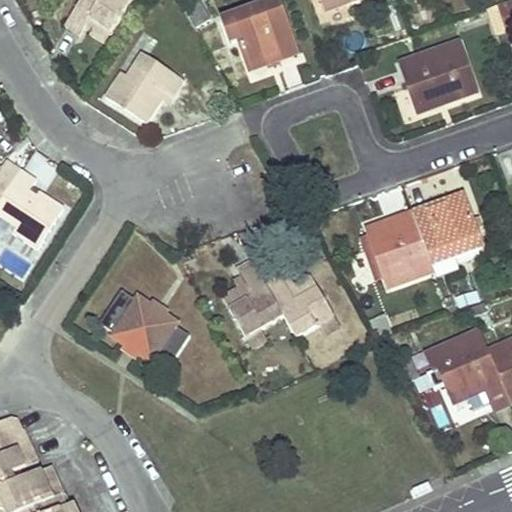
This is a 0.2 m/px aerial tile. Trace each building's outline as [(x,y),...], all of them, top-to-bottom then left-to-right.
[(84,0),(66,29),(79,37),(85,28),(89,21),(112,34),(133,0),(84,0)] [(323,0),(327,10),(345,4),(347,8),(370,0),(323,0)] [(199,2),(185,10),(197,29),(210,21),(199,2)] [(279,2),(224,22),(233,44),(241,42),(249,66),(270,58),(269,56),(277,54),(279,62),(299,55),(279,2)] [(511,30),(511,4),(500,8),(508,32),(511,30)] [(112,34),(89,21),(85,28),(92,32),(91,36),(105,46),(112,34)] [(459,46),(402,65),(418,110),(443,101),(445,107),(477,95),(459,46)] [(187,83),(143,54),(128,78),(123,75),(107,99),(149,126),(164,102),(170,93),(177,98),(187,83)] [(279,62),(277,54),(269,56),(270,58),(272,65),(279,62)] [(177,98),(170,93),(164,102),(171,107),(177,98)] [(0,204),(21,172),(6,162),(1,169),(0,170),(0,204)] [(36,182),(21,172),(0,204),(0,219),(8,225),(4,231),(38,252),(65,211),(40,194),(35,203),(27,197),(32,189),(36,182)] [(40,194),(32,189),(27,197),(35,203),(40,194)] [(466,199),(416,216),(433,265),(436,265),(440,279),(461,271),(456,256),(465,252),(466,256),(482,250),(466,199)] [(416,216),(371,232),(373,239),(364,242),(378,282),(388,279),(391,290),(436,274),(433,266),(433,265),(416,216)] [(263,282),(251,263),(236,271),(241,279),(248,291),(243,294),(239,287),(238,289),(222,298),(246,339),(261,331),(284,318),(263,282)] [(334,318),(309,276),(294,285),(290,287),(294,291),(289,294),(283,282),(278,274),(263,282),(284,318),(296,339),(318,327),(334,318)] [(248,291),(241,279),(234,283),(238,289),(239,287),(243,294),(248,291)] [(289,280),(283,282),(289,294),(294,291),(290,287),(294,285),(289,280)] [(136,303),(121,292),(99,326),(114,336),(112,340),(125,349),(129,342),(141,349),(136,356),(151,365),(153,362),(168,372),(191,339),(176,329),(178,326),(164,318),(166,315),(152,305),(150,309),(138,300),(136,303)] [(475,295),(461,300),(463,309),(479,303),(475,295)] [(339,328),(334,318),(318,327),(325,336),(339,328)] [(388,318),(374,323),(379,341),(393,336),(388,318)] [(261,331),(246,339),(252,350),(266,342),(261,331)] [(483,333),(429,356),(436,374),(441,373),(456,405),(504,383),(491,353),(483,333)] [(141,349),(129,342),(125,349),(136,356),(141,349)] [(511,344),(491,353),(504,383),(511,400),(511,344)] [(407,356),(394,363),(403,380),(417,372),(407,356)] [(22,431),(15,415),(0,421),(0,510),(4,511),(77,511),(75,506),(70,509),(61,511),(35,511),(34,510),(65,498),(52,468),(24,481),(16,484),(12,475),(20,471),(38,464),(24,430),(22,431)] [(20,471),(12,475),(16,484),(24,481),(22,476),(20,471)] [(67,503),(65,498),(34,510),(35,511),(61,511),(70,509),(67,503)]
